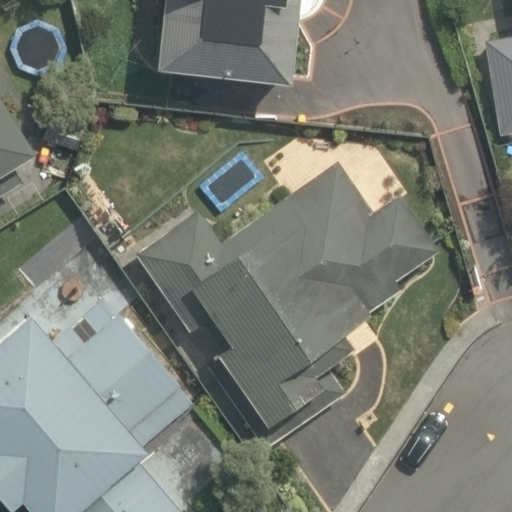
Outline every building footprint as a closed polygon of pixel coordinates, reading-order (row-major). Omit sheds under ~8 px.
[(167,0),(160,78),(296,91),(304,0),(167,0)] [(511,37),(482,41),(493,139),(511,137),(511,37)] [(0,193),(53,161),(0,74),(0,193)] [(129,264),(132,267),(185,344),(210,327),(231,357),(215,369),(266,442),(341,391),(325,368),(379,332),(366,314),(438,264),(400,209),(372,228),(334,172),(225,247),(202,214),(129,264)] [(42,325),(0,358),(0,507),(4,511),(175,511),(142,471),(156,460),(144,446),(190,410),(108,309),(60,348),(42,325)]
